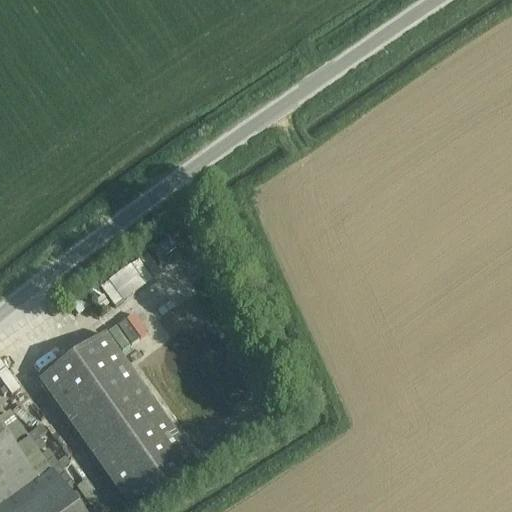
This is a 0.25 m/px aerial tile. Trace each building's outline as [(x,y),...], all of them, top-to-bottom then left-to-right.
[(138,263),(131,269),(145,288),(152,283),(138,263)] [(109,284),(101,290),(115,309),(123,304),(109,284)] [(134,315),(105,334),(119,355),(148,335),(134,315)] [(38,384),(49,400),(128,511),(136,511),(198,468),(117,352),(105,336),(38,384)] [(0,511),(79,511),(52,473),(51,474),(9,415),(0,421),(0,511)]
